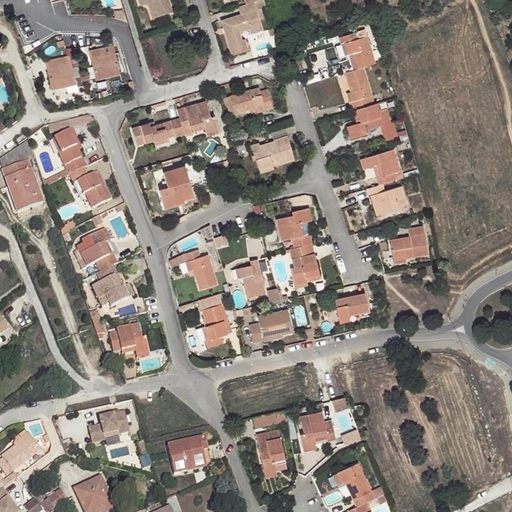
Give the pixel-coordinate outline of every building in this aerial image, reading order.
[(146,0),(148,5),(151,4),(155,18),(175,13),(170,0),(146,0)] [(263,25),(255,1),(240,6),(242,14),(223,20),(234,55),(250,50),(247,38),(243,39),(242,36),(241,31),(263,25)] [(241,31),(242,36),(264,29),(263,25),(241,31)] [(365,66),(376,63),(368,37),(361,39),(358,33),(340,39),(342,45),(346,44),(349,56),(354,70),(365,66)] [(121,75),(115,47),(91,53),(97,80),(121,75)] [(77,84),(71,57),(47,62),(53,88),(77,84)] [(354,70),(345,72),(351,92),(354,102),(350,103),(352,111),(357,109),(375,104),(365,66),(354,70)] [(266,106),(267,110),(274,108),(270,92),(263,94),(261,88),(230,96),(236,115),(257,109),(266,106)] [(236,115),(230,96),(226,97),(231,116),(236,115)] [(206,101),(178,109),(181,118),(186,135),(193,133),(191,129),(205,125),(205,129),(207,134),(219,130),(215,116),(211,117),(206,101)] [(382,111),(378,103),(375,104),(357,109),(361,123),(357,124),(350,126),(353,138),(371,132),(370,130),(392,123),(388,109),(382,111)] [(357,109),(352,111),(357,124),(361,123),(357,109)] [(175,138),(186,135),(181,118),(157,124),(153,126),(152,123),(134,128),(139,146),(154,141),(168,136),(169,138),(174,136),(175,138)] [(191,129),(193,133),(205,129),(205,125),(191,129)] [(284,125),(270,130),(273,137),(287,133),(284,125)] [(85,167),(87,166),(80,150),(81,150),(74,137),(77,136),(74,130),(55,139),(58,145),(61,153),(59,154),(67,170),(69,175),(85,167)] [(257,160),(261,171),(275,167),(274,162),(279,161),(281,165),(295,161),(288,135),(275,139),(275,141),(260,145),(259,143),(249,146),(254,161),(257,160)] [(74,137),(81,150),(83,149),(77,136),(74,137)] [(170,141),(169,138),(168,136),(154,141),(155,145),(170,141)] [(35,159),(28,140),(0,158),(0,166),(1,170),(28,161),(35,159)] [(384,184),(398,180),(396,172),(401,171),(395,150),(365,159),(367,169),(374,167),(378,166),(382,176),(377,178),(379,185),(384,184)] [(43,203),(28,161),(1,170),(17,213),(43,203)] [(184,198),(185,200),(195,197),(186,166),(164,172),(168,187),(159,189),(164,204),(184,198)] [(374,167),(377,178),(382,176),(378,166),(374,167)] [(85,167),(69,175),(74,184),(78,182),(84,195),(85,194),(93,209),(112,199),(105,184),(102,186),(95,173),(90,176),(85,167)] [(275,167),(261,171),(262,175),(276,170),(275,167)] [(48,179),(50,184),(69,175),(67,170),(48,179)] [(95,173),(102,186),(105,184),(98,172),(95,173)] [(84,195),(78,182),(74,184),(80,197),(84,195)] [(379,185),(369,189),(372,196),(375,195),(377,203),(383,201),(387,214),(403,208),(403,206),(409,204),(403,186),(386,191),(384,184),(379,185)] [(375,195),(372,196),(378,217),(387,214),(383,201),(377,203),(375,195)] [(186,203),(185,200),(184,198),(164,204),(165,209),(186,203)] [(292,239),(294,249),(313,244),(311,234),(307,235),(305,235),(302,223),(305,222),(309,221),(306,209),(293,212),(293,216),(277,220),(282,241),(292,239)] [(210,225),(205,228),(208,240),(215,238),(210,225)] [(392,239),(395,257),(406,255),(407,260),(429,256),(425,226),(409,229),(410,236),(392,239)] [(107,229),(104,230),(110,242),(112,240),(107,229)] [(114,265),(118,263),(114,254),(111,256),(105,244),(108,243),(110,242),(104,230),(82,241),(83,244),(77,247),(87,267),(96,264),(100,272),(114,265)] [(111,256),(114,254),(108,243),(105,244),(111,256)] [(313,244),(294,249),(296,258),(293,259),(294,268),(292,268),(296,284),(309,282),(308,278),(320,275),(313,244)] [(187,261),(186,262),(189,271),(185,273),(187,277),(195,275),(200,289),(218,284),(209,255),(203,256),(200,250),(185,254),(187,261)] [(252,265),(240,268),(242,279),(243,278),(248,297),(266,294),(259,258),(251,260),(252,265)] [(100,272),(96,274),(100,283),(92,287),(103,308),(108,305),(110,308),(133,297),(127,285),(125,286),(121,288),(115,276),(119,274),(114,265),(100,272)] [(125,286),(119,274),(115,276),(121,288),(125,286)] [(127,285),(133,297),(136,295),(130,284),(127,285)] [(278,287),(266,290),(270,302),(281,298),(278,287)] [(370,311),(366,293),(336,299),(341,323),(356,320),(355,315),(370,311)] [(222,294),(200,300),(207,325),(206,326),(210,338),(207,339),(209,347),(225,343),(223,335),(230,333),(229,326),(230,325),(222,294)] [(282,332),(283,335),(293,332),(289,309),(259,316),(260,321),(250,324),(254,342),(265,340),(265,338),(264,336),(282,332)] [(100,315),(91,317),(94,324),(102,322),(100,315)] [(0,334),(8,328),(0,316),(0,334)] [(106,333),(102,322),(94,324),(97,335),(106,333)] [(114,353),(121,351),(136,348),(136,352),(137,355),(150,352),(147,338),(143,339),(140,324),(117,328),(118,332),(110,334),(114,353)] [(29,339),(18,342),(23,360),(34,357),(29,339)] [(109,368),(116,364),(114,356),(106,359),(109,368)] [(334,411),(348,406),(344,395),(330,400),(334,411)] [(363,411),(362,405),(352,406),(353,413),(363,411)] [(287,421),(285,410),(253,417),(255,428),(287,421)] [(102,425),(89,429),(94,446),(108,442),(107,440),(106,437),(121,434),(122,436),(132,433),(126,412),(100,419),(102,425)] [(327,435),(328,440),(329,441),(336,439),(333,420),(325,422),(323,412),(301,417),(304,433),(301,434),(304,449),(317,446),(316,442),(315,437),(327,435)] [(344,443),(360,438),(357,428),(340,434),(344,443)] [(275,461),(286,459),(280,430),(257,434),(265,471),(277,469),(276,465),(275,461)] [(17,447),(32,436),(31,434),(16,445),(17,447)] [(0,465),(8,476),(43,451),(32,436),(17,447),(3,456),(5,458),(0,461),(0,465)] [(208,452),(205,438),(168,446),(173,475),(181,473),(179,469),(204,463),(202,453),(208,452)] [(367,502),(375,498),(359,464),(337,474),(342,484),(344,483),(356,507),(367,502)] [(342,484),(337,474),(332,475),(338,486),(342,484)] [(83,511),(97,511),(114,505),(101,477),(74,489),(83,511)] [(10,497),(4,488),(0,491),(0,511),(18,511),(14,507),(8,499),(10,497)] [(40,505),(46,511),(53,511),(68,502),(70,500),(62,488),(40,505)] [(10,497),(8,499),(14,507),(16,505),(10,497)] [(356,507),(347,511),(372,511),(367,502),(356,507)]
